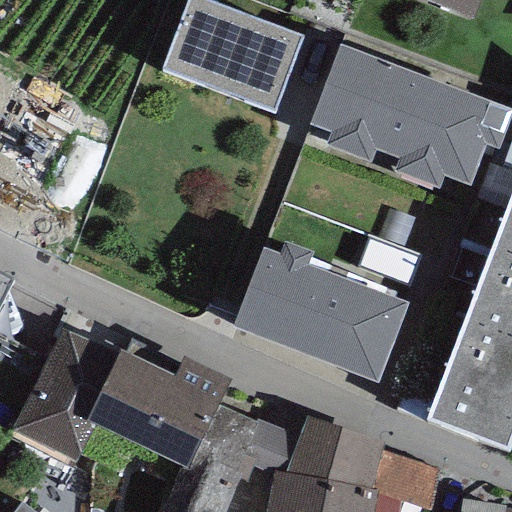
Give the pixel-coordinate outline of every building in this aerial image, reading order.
[(302,30),(223,0),(184,0),(162,62),(275,105),(302,30)] [(439,0),(471,12),(475,0),(439,0)] [(511,103),(341,37),(309,118),(331,127),(327,137),(437,180),(441,169),(468,180),(483,140),(495,145),(511,103)] [(511,135),(503,159),(511,162),(511,135)] [(511,429),(511,187),(428,411),(507,442),(511,429)] [(375,376),(408,295),(309,256),(313,245),(284,233),(279,247),(264,241),(233,319),(375,376)] [(0,265),(0,294),(11,272),(0,265)] [(114,353),(64,327),(10,430),(67,460),(87,422),(79,418),(114,353)] [(114,353),(79,418),(87,422),(178,461),(183,463),(202,423),(214,399),(217,400),(231,371),(185,350),(175,371),(120,345),(114,353)] [(183,463),(178,461),(156,511),(218,511),(241,458),(259,420),(217,400),(214,399),(202,423),(183,463)] [(286,465),(274,463),(272,472),(266,511),(371,511),(375,484),(372,484),(382,447),(384,438),(303,413),(295,435),(286,465)] [(295,435),(259,420),(241,458),(272,472),(274,463),(286,465),(295,435)] [(439,467),(382,447),(372,484),(375,484),(428,506),(439,467)] [(444,511),(501,511),(503,502),(462,495),(458,511),(452,511),(445,511),(444,511)] [(33,511),(20,503),(12,511),(33,511)]
